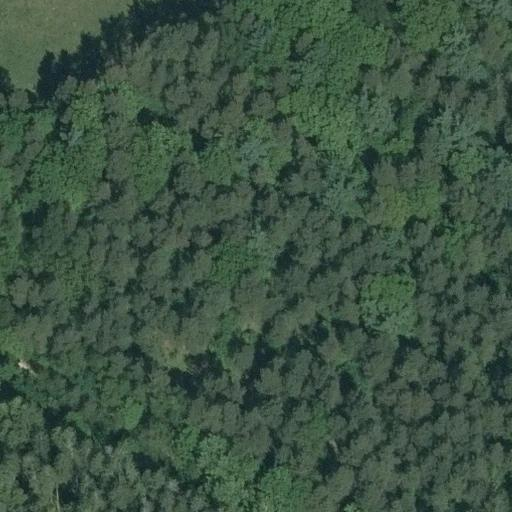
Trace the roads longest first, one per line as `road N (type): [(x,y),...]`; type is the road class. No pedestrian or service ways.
road 1 (track): [(328,511),(40,363),(0,323)]
road 2 (track): [(0,358),(110,427),(276,511)]
